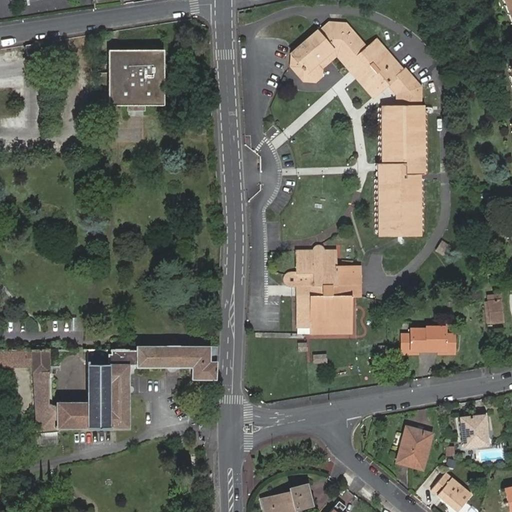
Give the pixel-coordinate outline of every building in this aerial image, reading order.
[(501,0),(511,27),(511,11),(507,0),(501,0)] [(383,142),(383,153),(383,165),(385,165),(385,172),(379,171),(379,180),(379,191),(379,203),(379,214),(379,225),(379,237),(419,238),(419,226),(419,214),(419,203),(419,191),(419,180),(406,180),(406,176),(423,176),(423,165),(423,153),(423,142),(423,131),(423,120),(422,109),(421,109),(415,109),(416,91),(411,86),(415,83),(406,72),(403,74),(390,58),(386,61),(382,57),(386,54),(376,42),(367,51),(346,27),(330,24),(292,56),(291,68),(304,83),(314,84),(321,78),(322,70),(338,56),(352,73),(355,70),(360,76),(357,79),(373,99),(389,86),(398,96),(397,109),(383,109),(383,120),(383,131),(383,142)] [(35,43),(26,45),(27,55),(36,54),(35,43)] [(107,102),(160,103),(161,49),(107,49),(107,102)] [(355,76),(357,79),(360,76),(355,70),(352,73),(355,76)] [(420,89),(415,83),(411,86),(416,91),(415,109),(421,109),(420,89)] [(444,255),(450,244),(441,239),(435,251),(444,255)] [(289,287),(297,287),(305,287),(305,298),(297,298),(297,328),(311,328),(311,335),(351,335),(351,298),(361,298),(361,287),(358,287),(358,282),(361,282),(361,268),(336,268),(336,252),(323,251),(323,250),(323,249),(322,248),(321,247),(320,246),(319,246),(318,246),(316,247),(315,248),(314,249),(314,250),(314,252),(297,251),(297,275),(290,275),(288,275),(287,276),(286,277),(285,278),(285,279),(285,280),(285,282),(285,283),(285,284),(286,285),(287,286),(289,287)] [(305,287),(297,287),(297,298),(305,298),(305,287)] [(484,297),(487,324),(501,322),(497,295),(484,297)] [(418,351),(440,351),(455,351),(455,335),(447,335),(446,327),(428,327),(427,330),(412,330),(412,335),(402,335),(402,351),(418,351)] [(298,342),(297,351),(307,351),(308,342),(298,342)] [(212,378),(213,345),(126,344),(126,348),(86,348),(85,400),(48,400),(47,348),(0,348),(0,364),(31,365),(32,431),(26,431),(28,446),(60,443),(59,427),(129,427),(129,364),(136,364),(136,366),(191,367),(191,378),(212,378)] [(312,353),(312,363),(327,363),(327,353),(312,353)] [(486,440),(482,411),(458,414),(462,442),(486,440)] [(404,424),(395,458),(420,464),(429,430),(404,424)] [(455,455),(455,445),(445,445),(445,455),(455,455)] [(440,493),(439,495),(455,509),(468,492),(443,470),(429,487),(435,492),(436,490),(440,493)] [(304,482),(287,486),(288,489),(268,495),(271,511),(284,511),(295,509),(294,505),(309,501),(304,482)] [(507,511),(511,509),(511,501),(509,484),(503,485),(507,511)] [(324,511),(335,511),(336,511),(342,504),(336,498),(324,511)]
